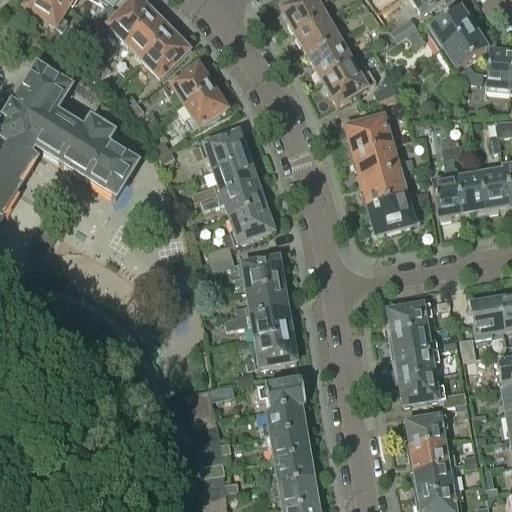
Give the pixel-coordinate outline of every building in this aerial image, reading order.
[(60,23),(68,11),(49,0),(29,0),(29,1),(30,3),(24,14),(61,37),(67,28),(60,23)] [(49,0),(68,11),(74,0),(49,0)] [(121,1),(120,0),(105,0),(102,4),(113,12),(121,1)] [(293,37),(294,39),(324,22),(316,9),(326,4),(330,0),(305,0),(280,15),(288,29),(287,31),(291,37),(293,37)] [(448,0),(407,0),(421,19),(449,0),(448,0)] [(107,31),(124,48),(153,21),(136,3),(107,31)] [(107,9),(92,27),(99,33),(114,15),(107,9)] [(442,54),(472,34),(459,14),(429,34),(442,54)] [(360,24),(363,29),(374,23),(370,17),(360,24)] [(170,38),(153,21),(124,48),(142,66),(170,38)] [(337,45),(324,22),(294,39),(297,43),(296,45),(299,51),(301,51),(308,63),(337,45)] [(379,31),(374,23),(363,29),(369,38),(379,31)] [(406,40),(415,34),(409,25),(390,37),(396,48),(406,41),(406,40)] [(424,48),(415,34),(406,40),(406,41),(414,54),(424,48)] [(472,34),(442,54),(456,75),(486,55),(472,34)] [(170,38),(142,66),(159,84),(188,56),(170,38)] [(52,50),(73,66),(82,54),(58,39),(52,50)] [(319,82),(321,85),(350,68),(337,45),(308,63),(315,75),(313,76),(317,82),(319,82)] [(509,96),(511,64),(511,60),(488,58),(485,94),(509,96)] [(94,77),(103,69),(96,62),(88,70),(94,77)] [(359,82),(350,68),(321,85),(323,90),(322,91),(326,98),(328,97),(336,111),(375,88),(374,87),(368,77),(359,82)] [(103,69),(94,77),(101,84),(110,76),(103,69)] [(176,100),(184,112),(215,92),(208,81),(204,81),(197,71),(162,94),(169,105),(176,100)] [(467,89),(473,78),(469,72),(460,78),(467,89)] [(69,95),(36,74),(0,132),(0,222),(34,168),(27,163),(33,154),(114,205),(114,204),(138,166),(56,115),(69,95)] [(481,79),(473,78),(467,89),(480,90),(481,79)] [(388,82),(379,86),(382,93),(389,90),(391,89),(388,82)] [(382,93),(380,94),(384,104),(395,99),(391,89),(389,90),(382,93)] [(219,99),(215,92),(184,112),(177,116),(191,138),(226,115),(218,103),(219,99)] [(131,100),(119,109),(125,116),(136,107),(131,100)] [(139,106),(126,117),(132,125),(146,114),(139,106)] [(389,121),(344,134),(349,150),(348,151),(349,158),(351,158),(352,160),(393,149),(389,136),(393,135),(389,121)] [(511,139),(511,126),(494,127),(497,142),(511,139)] [(212,177),(250,163),(247,153),(243,152),(238,137),(191,154),(195,167),(207,163),(212,177)] [(497,144),(488,146),(490,158),(499,157),(497,144)] [(156,162),(169,155),(164,146),(151,154),(156,162)] [(393,149),(352,160),(354,167),(352,168),(354,174),(356,174),(360,187),(404,174),(414,171),(411,163),(398,166),(393,149)] [(458,151),(451,152),(453,164),(460,163),(458,151)] [(443,166),(453,164),(451,152),(442,154),(443,166)] [(174,163),(169,155),(156,162),(162,171),(174,163)] [(254,173),(250,163),(212,177),(216,190),(190,200),(193,209),(206,204),(206,205),(256,188),(251,175),(254,173)] [(511,172),(503,174),(510,214),(511,213),(511,172)] [(404,174),(360,187),(364,200),(362,201),(364,208),(366,208),(367,212),(407,200),(404,187),(407,186),(404,174)] [(508,214),(510,214),(503,174),(502,174),(502,177),(480,180),(486,218),(497,216),(496,214),(508,212),(508,214)] [(474,220),(486,218),(480,180),(457,184),(463,219),(474,218),(474,220)] [(449,222),(463,219),(457,184),(431,189),(437,224),(440,223),(440,226),(450,224),(449,222)] [(259,198),(256,188),(206,205),(209,214),(223,210),(227,223),(266,209),(263,199),(259,198)] [(407,200),(367,212),(368,216),(367,217),(369,225),(371,225),(375,241),(412,231),(433,225),(428,204),(410,209),(407,200)] [(209,267),(231,262),(229,253),(273,238),(267,222),(270,219),(266,209),(227,223),(232,237),(221,240),(225,251),(207,258),(209,267)] [(30,259),(40,266),(54,245),(43,238),(30,259)] [(201,269),(199,259),(190,261),(193,271),(201,269)] [(234,271),(231,262),(209,267),(200,270),(201,278),(229,274),(231,286),(243,284),(246,299),(286,292),(284,280),(280,278),(278,263),(234,271)] [(235,325),(287,317),(285,303),(288,301),(286,292),(246,299),(248,311),(234,314),(235,324),(235,325)] [(507,300),(496,302),(503,343),(511,341),(511,302),(510,303),(507,300)] [(475,348),(503,343),(496,302),(487,304),(484,307),(468,310),(475,348)] [(436,309),(438,316),(449,314),(448,307),(436,309)] [(387,342),(425,335),(423,324),(431,323),(429,310),(387,317),(387,320),(384,326),(387,342)] [(289,327),(287,317),(235,325),(235,324),(224,326),(226,336),(237,334),(251,332),(254,347),(294,341),(292,328),(289,327)] [(425,335),(387,342),(391,364),(436,356),(435,346),(427,347),(425,335)] [(294,341),(254,347),(256,360),(244,362),(246,376),(296,368),(293,352),(296,349),(294,341)] [(471,345),(459,347),(462,367),(474,365),(471,345)] [(455,347),(443,349),(444,356),(456,354),(455,347)] [(438,368),(436,356),(391,364),(394,385),(432,378),(431,369),(438,368)] [(498,381),(501,394),(511,392),(511,366),(491,370),(493,382),(498,381)] [(466,368),(467,378),(477,377),(475,367),(466,368)] [(402,411),(441,405),(443,414),(454,412),(466,410),(464,398),(444,401),(442,392),(435,393),(432,378),(394,385),(396,399),(401,402),(402,411)] [(251,379),(237,382),(238,390),(253,387),(251,379)] [(267,404),(269,416),(269,417),(301,413),(301,412),(305,412),(300,386),(257,393),(259,406),(267,404)] [(231,392),(208,396),(210,407),(211,408),(234,402),(231,392)] [(511,392),(501,394),(505,420),(511,419),(511,392)] [(184,400),(186,412),(210,407),(208,396),(184,400)] [(211,408),(210,407),(186,412),(189,424),(213,419),(211,408)] [(466,410),(454,412),(456,425),(468,423),(466,410)] [(304,435),(301,413),(269,417),(269,416),(264,417),(267,430),(262,431),(263,442),(304,435)] [(216,432),(213,419),(189,424),(192,437),(216,432)] [(406,453),(442,447),(440,435),(447,434),(444,421),(405,428),(407,436),(404,441),(406,453)] [(192,437),(194,447),(219,443),(216,432),(192,437)] [(309,461),(304,435),(263,442),(266,454),(271,453),(273,466),(309,461)] [(475,443),(477,451),(485,449),(483,442),(475,443)] [(220,456),(219,443),(194,447),(196,459),(220,456)] [(406,453),(410,478),(446,472),(447,472),(455,471),(453,460),(445,462),(442,447),(406,453)] [(230,459),(228,450),(220,451),(221,460),(230,459)] [(196,459),(198,471),(222,468),(220,456),(196,459)] [(462,462),(463,469),(475,467),(474,460),(462,462)] [(270,479),(272,490),(313,484),(309,461),(273,466),(275,478),(270,479)] [(224,481),(222,468),(198,471),(200,485),(224,481)] [(450,496),(447,472),(446,472),(410,478),(414,502),(450,496)] [(309,511),(317,511),(313,484),(272,490),(274,502),(279,501),(280,511),(309,511)] [(225,492),(225,499),(238,497),(236,488),(224,490),(225,492)] [(225,505),(225,499),(225,492),(200,494),(201,506),(225,505)] [(453,508),(450,496),(414,502),(415,511),(459,511),(459,507),(453,508)]
